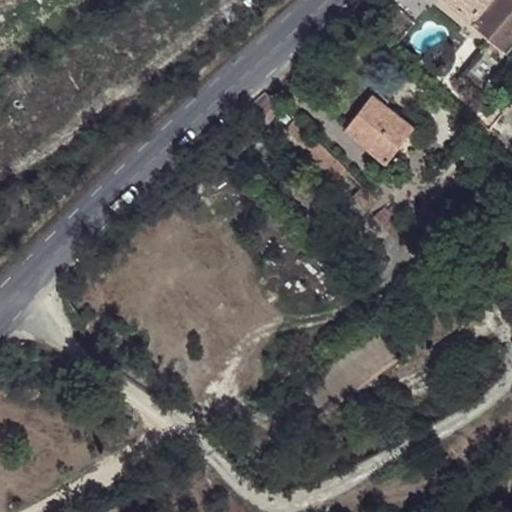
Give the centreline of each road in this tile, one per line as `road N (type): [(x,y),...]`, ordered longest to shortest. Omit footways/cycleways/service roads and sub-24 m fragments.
road 1 (unknown): [(511,376),(475,413),(321,492),(274,500),(239,486),(183,430),(10,305)]
road 2 (primary): [(332,0),(95,217),(0,316)]
